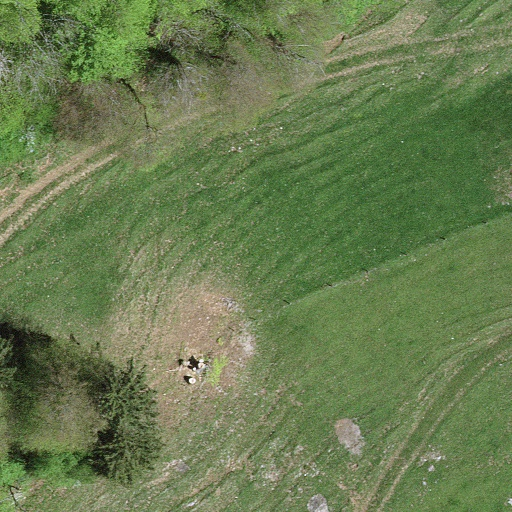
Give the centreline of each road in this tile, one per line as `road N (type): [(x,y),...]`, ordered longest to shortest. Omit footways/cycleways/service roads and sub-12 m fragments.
road 1 (track): [(0,229),(124,136),(282,67),(511,21)]
road 2 (track): [(511,336),(455,380),(394,460),(368,511)]
